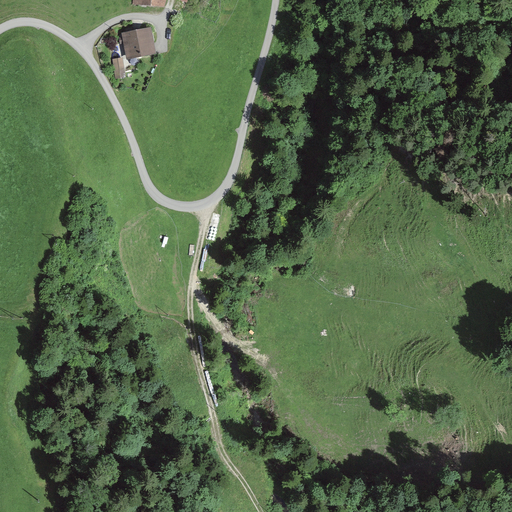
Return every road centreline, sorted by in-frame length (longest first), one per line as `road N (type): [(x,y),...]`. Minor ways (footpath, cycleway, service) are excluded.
road 1 (unclassified): [(276,0),(230,180),(194,206),(153,193),(112,96),(77,45),(33,22),(0,29)]
road 2 (track): [(202,204),(205,226),(189,294),(193,349),(222,456),(261,511)]
